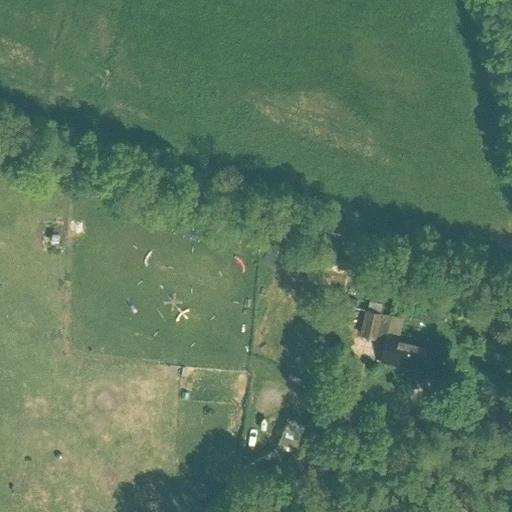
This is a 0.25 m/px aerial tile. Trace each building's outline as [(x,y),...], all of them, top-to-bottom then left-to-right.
[(349,246),(356,229),(334,221),(331,230),(325,227),(321,238),(324,239),(322,244),(338,250),(340,243),(349,246)] [(348,261),(323,257),(318,286),(343,290),(348,261)] [(345,296),(343,308),(345,308),(351,309),(354,309),(356,297),(345,296)] [(381,361),(442,375),(448,349),(430,345),(431,341),(387,331),(390,316),(367,311),(362,333),(386,339),(381,361)] [(336,341),(342,316),(329,313),(323,338),(336,341)] [(100,449),(102,438),(78,434),(76,445),(100,449)]
